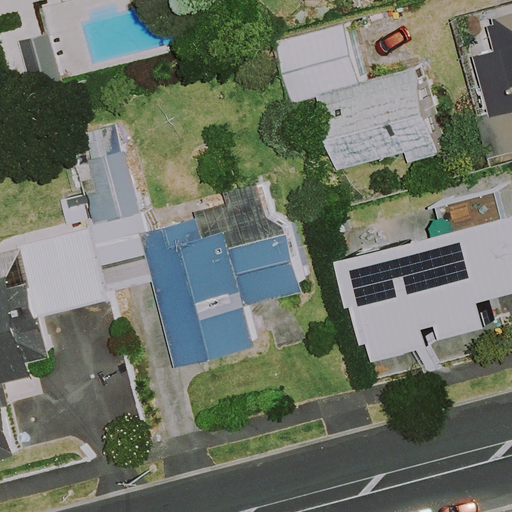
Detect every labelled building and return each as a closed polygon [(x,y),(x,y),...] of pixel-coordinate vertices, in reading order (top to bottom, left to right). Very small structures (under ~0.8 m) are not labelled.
[(511,10),(497,14),(504,43),(474,50),(500,155),(511,152),(511,10)] [(367,87),(348,24),(280,44),(297,103),(322,96),(344,170),(411,150),(415,162),(448,152),(424,70),(367,87)] [(227,211),(103,244),(117,296),(164,284),(185,365),(263,344),(253,305),(311,290),(295,232),(237,248),(227,211)] [(511,291),(511,212),(344,260),(373,361),(500,324),(493,297),(511,291)] [(0,459),(16,456),(0,394),(0,384),(40,374),(26,322),(112,300),(94,229),(28,246),(34,269),(0,277),(0,459)]
